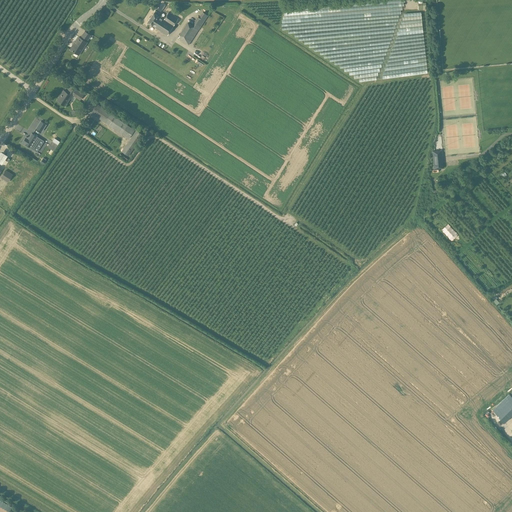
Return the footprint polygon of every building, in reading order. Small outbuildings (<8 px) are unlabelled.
[(147,22),(152,25),(167,35),(178,18),(169,12),(166,17),(165,17),(164,17),(161,15),(160,15),(159,16),(158,15),(160,13),(155,10),(154,12),(147,22)] [(198,17),(194,22),(201,26),(208,15),(203,12),(199,18),(198,17)] [(382,22),(385,23),(385,22),(385,23),(386,23),(385,23),(386,27),(380,28),(381,35),(385,37),(386,51),(392,34),(397,36),(393,46),(388,49),(391,50),(390,53),(330,56),(330,61),(340,64),(340,66),(384,64),(385,73),(426,71),(427,71),(423,12),(402,13),(399,19),(399,15),(375,16),(377,20),(380,18),(380,26),(382,22)] [(178,38),(188,45),(198,30),(193,26),(194,26),(187,21),(179,35),(180,35),(178,38)] [(333,21),(282,22),(282,29),(289,29),(289,33),(295,33),(295,36),(299,36),(299,40),(304,40),(304,43),(309,43),(309,47),(314,47),(314,50),(334,50),(332,48),(336,48),(336,44),(332,44),(335,40),(333,40),(331,39),(331,34),(331,29),(332,28),(332,24),(334,24),(334,22),(333,21)] [(79,37),(71,49),(79,55),(82,50),(81,49),(86,42),(79,37)] [(60,96),(57,100),(65,105),(70,98),(71,98),(73,95),(80,100),(84,94),(71,86),(69,89),(72,91),(70,94),(63,90),(64,91),(60,96)] [(92,105),(96,100),(90,96),(86,102),(92,105)] [(97,104),(91,113),(129,139),(135,130),(97,104)] [(40,121),(36,128),(42,132),(46,125),(40,121)] [(143,135),(136,130),(130,139),(121,151),(128,156),(143,135)] [(22,142),(30,147),(37,137),(31,133),(28,138),(26,137),(22,142)] [(48,147),(54,151),(58,144),(52,141),(48,147)] [(441,150),(432,151),(434,169),(443,168),(441,150)] [(1,177),(8,182),(13,174),(6,170),(1,177)] [(443,228),(456,240),(460,235),(448,223),(443,228)] [(480,273),(462,254),(458,258),(476,277),(480,273)]
